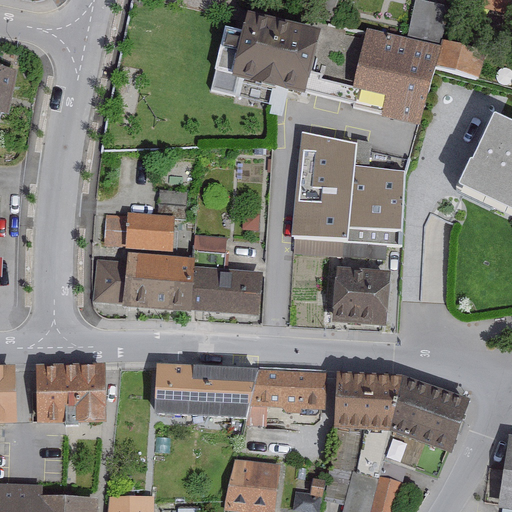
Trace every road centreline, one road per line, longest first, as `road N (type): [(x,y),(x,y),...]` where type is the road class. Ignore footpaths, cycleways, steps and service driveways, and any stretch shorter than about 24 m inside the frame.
road 1 (residential): [(50,346),(441,363),(511,396)]
road 2 (residential): [(84,39),(50,346)]
road 3 (residential): [(511,404),(453,511)]
